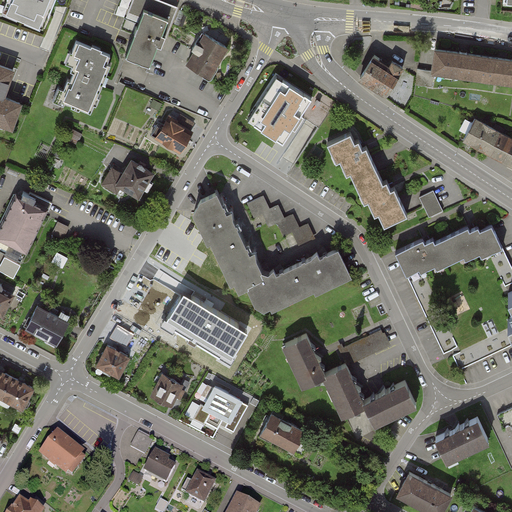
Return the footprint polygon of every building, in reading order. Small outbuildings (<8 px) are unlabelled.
[(6,0),(4,4),(46,22),(55,0),(6,0)] [(178,5),(164,0),(132,0),(128,11),(140,16),(127,49),(151,58),(158,40),(163,41),(165,36),(166,36),(178,5)] [(210,78),(227,49),(204,35),(187,65),(210,78)] [(88,110),(106,67),(102,66),(107,55),(79,44),(75,55),(80,57),(73,74),(75,75),(72,83),(69,82),(62,100),(88,110)] [(511,60),(432,48),(429,71),(511,83),(511,60)] [(361,80),(385,94),(402,67),(392,61),(386,70),(372,61),(361,80)] [(14,73),(0,68),(0,124),(12,129),(21,106),(4,99),(14,73)] [(283,138),(312,94),(277,71),(248,115),(283,138)] [(151,99),(127,90),(116,118),(143,128),(151,117),(142,113),(151,99)] [(153,138),(178,153),(189,135),(164,120),(153,138)] [(511,140),(474,120),(463,140),(511,167),(511,140)] [(385,219),(408,209),(395,181),(391,183),(387,175),(383,176),(367,140),(363,141),(359,134),(355,135),(351,126),(326,137),(336,158),(341,156),(347,169),(351,167),(365,197),(369,195),(375,209),(379,208),(385,219)] [(137,198),(151,174),(128,160),(120,174),(111,169),(102,184),(115,192),(119,187),(137,198)] [(444,210),(434,189),(420,196),(429,217),(444,210)] [(217,192),(201,199),(194,213),(197,214),(205,232),(208,231),(228,273),(231,271),(240,288),(248,284),(257,302),(264,306),(279,298),(281,301),(323,281),(324,284),(350,272),(338,248),(320,257),(318,252),(313,256),(277,273),(274,268),(269,273),(264,275),(255,258),(254,250),(249,253),(232,218),(231,210),(226,212),(217,192)] [(264,194),(248,202),(255,216),(263,212),(269,226),(278,222),(284,235),(293,231),(299,245),(316,237),(309,221),(300,225),(294,211),(285,215),(279,202),(270,206),(264,194)] [(42,212),(12,199),(0,225),(0,239),(24,251),(42,212)] [(66,235),(69,225),(59,221),(55,230),(66,235)] [(423,239),(396,251),(406,275),(420,269),(422,272),(436,266),(437,269),(465,257),(466,261),(481,255),(482,258),(489,255),(505,290),(511,286),(511,267),(493,225),(481,231),(479,227),(470,231),(468,227),(437,241),(435,238),(425,243),(423,239)] [(0,313),(3,315),(14,295),(0,287),(0,313)] [(248,328),(184,289),(165,321),(229,359),(248,328)] [(57,344),(69,321),(39,305),(27,327),(57,344)] [(445,318),(432,324),(445,353),(458,347),(445,318)] [(382,329),(353,342),(360,358),(391,344),(385,331),(383,332),(382,329)] [(308,330),(282,342),(302,384),(323,374),(328,372),(326,369),(308,330)] [(460,367),(511,345),(511,342),(507,330),(454,353),(460,367)] [(106,345),(95,365),(116,376),(127,356),(106,345)] [(347,359),(326,369),(328,372),(323,374),(342,413),(368,402),(365,396),(347,359)] [(0,397),(12,376),(0,369),(0,397)] [(162,373),(151,396),(173,407),(185,384),(162,373)] [(23,409),(34,388),(12,376),(0,397),(0,403),(8,408),(11,402),(23,409)] [(406,376),(365,396),(368,402),(376,421),(417,401),(406,376)] [(212,391),(198,416),(229,431),(242,406),(212,391)] [(511,408),(497,415),(503,428),(511,423),(511,408)] [(272,413),(260,434),(292,451),(304,430),(272,413)] [(478,416),(436,436),(447,459),(489,439),(478,416)] [(131,447),(146,454),(153,441),(149,439),(150,437),(140,431),(131,447)] [(85,455),(59,435),(41,457),(67,477),(69,474),(73,477),(86,461),(82,458),(85,455)] [(146,474),(167,485),(176,468),(169,464),(171,459),(157,452),(146,474)] [(441,511),(453,491),(409,467),(396,492),(434,511),(441,511)] [(130,481),(141,485),(145,476),(134,471),(130,481)] [(188,495),(188,496),(206,506),(217,484),(199,475),(194,484),(188,480),(182,491),(188,495)] [(259,511),(261,508),(238,496),(230,511),(259,511)] [(36,511),(17,499),(8,511),(36,511)] [(492,511),(473,502),(468,511),(492,511)]
